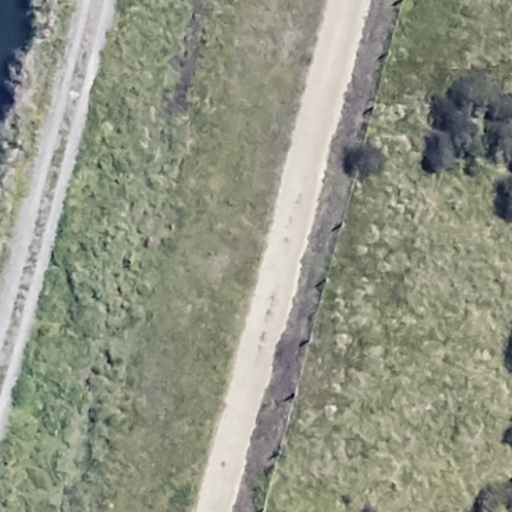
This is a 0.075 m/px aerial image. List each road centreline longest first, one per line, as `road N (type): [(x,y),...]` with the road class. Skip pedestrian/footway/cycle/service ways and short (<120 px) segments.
road 1 (track): [(354,0),(220,511)]
road 2 (track): [(77,0),(0,290)]
